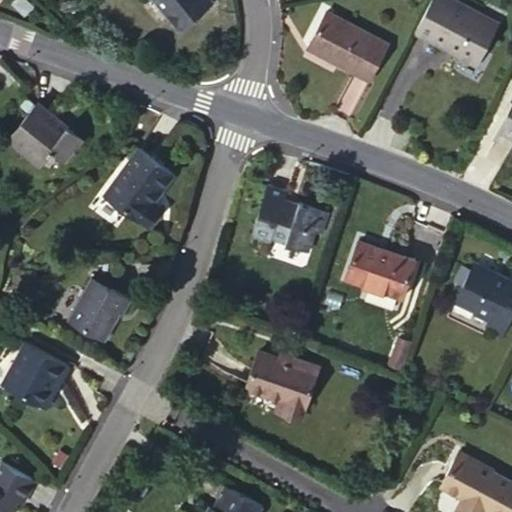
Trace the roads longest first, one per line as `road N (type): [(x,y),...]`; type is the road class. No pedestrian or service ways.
road 1 (residential): [(240,114),(177,300),(132,393)]
road 2 (residential): [(511,219),(240,114)]
road 3 (residential): [(240,114),(0,28)]
road 4 (residential): [(132,393),(355,511)]
road 5 (residential): [(132,393),(65,511)]
